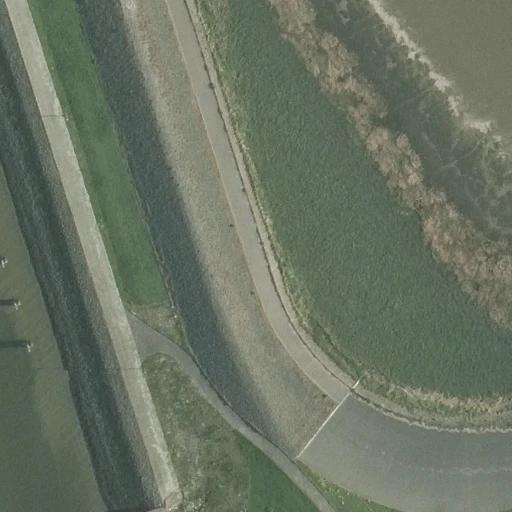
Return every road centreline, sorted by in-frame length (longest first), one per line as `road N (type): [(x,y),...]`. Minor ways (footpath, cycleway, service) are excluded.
road 1 (track): [(171,0),(266,297),(304,359),(360,404),(403,421),(511,425)]
road 2 (track): [(167,491),(12,0)]
road 3 (track): [(330,511),(174,349),(140,330),(116,328)]
